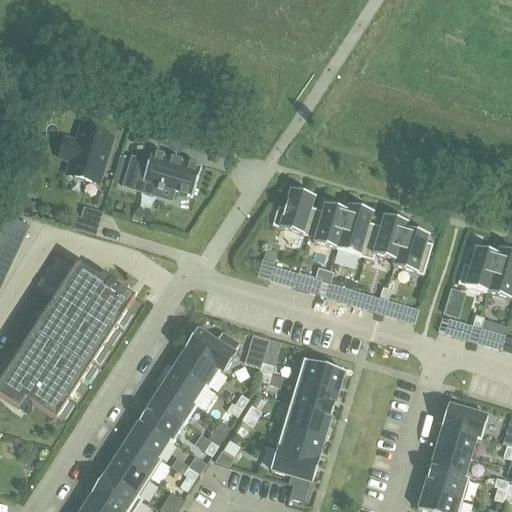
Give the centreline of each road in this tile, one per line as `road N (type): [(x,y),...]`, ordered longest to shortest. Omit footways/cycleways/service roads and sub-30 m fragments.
road 1 (residential): [(36,511),(195,278)]
road 2 (residential): [(195,278),(440,354)]
road 3 (residential): [(440,354),(392,511)]
road 4 (residential): [(195,278),(269,167)]
